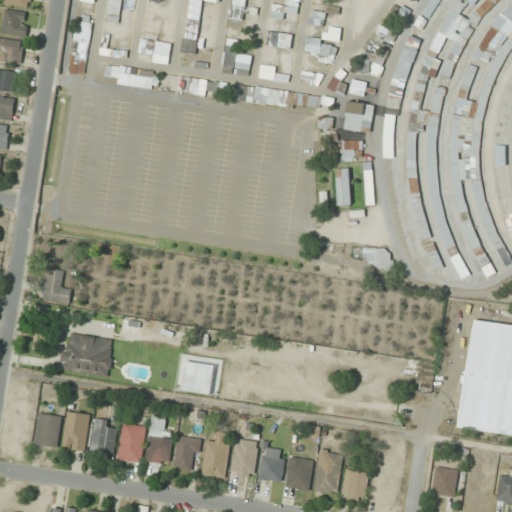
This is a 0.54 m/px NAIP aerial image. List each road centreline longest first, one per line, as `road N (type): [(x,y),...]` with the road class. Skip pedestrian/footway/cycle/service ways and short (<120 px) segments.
road 1 (residential): [(55,0),(0,361)]
road 2 (residential): [(290,511),(0,469)]
